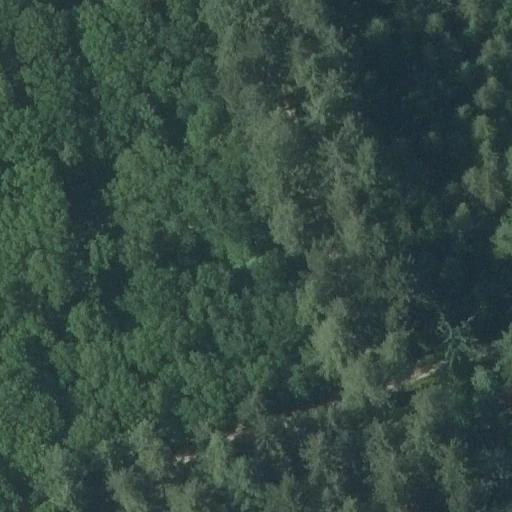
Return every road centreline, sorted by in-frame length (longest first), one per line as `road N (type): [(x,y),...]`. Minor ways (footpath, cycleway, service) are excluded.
road 1 (track): [(446,511),(422,433),(383,402),(245,0)]
road 2 (track): [(18,511),(0,377)]
